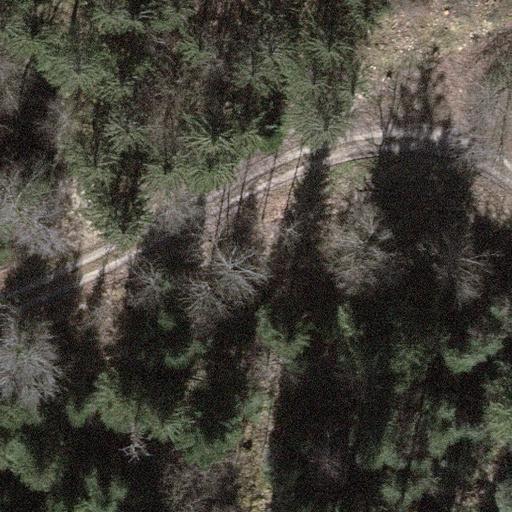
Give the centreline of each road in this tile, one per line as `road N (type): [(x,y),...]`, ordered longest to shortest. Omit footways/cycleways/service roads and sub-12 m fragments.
road 1 (track): [(0,295),(134,244),(258,174),(409,134),(511,155)]
road 2 (track): [(409,134),(511,64)]
